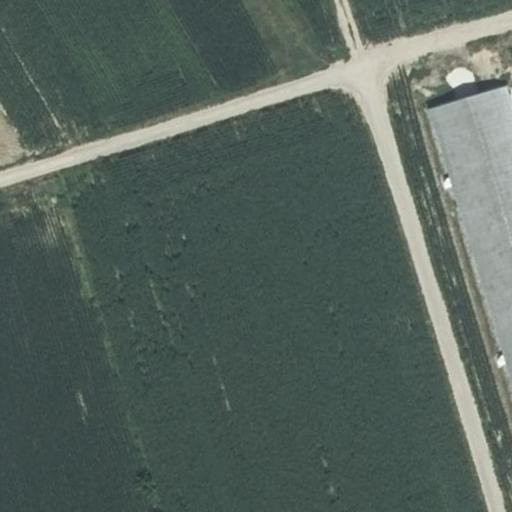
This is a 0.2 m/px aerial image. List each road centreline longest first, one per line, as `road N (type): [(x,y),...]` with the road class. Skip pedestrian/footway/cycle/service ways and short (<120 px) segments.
road 1 (track): [(496,501),(362,65)]
road 2 (track): [(0,180),(362,65)]
road 3 (track): [(362,65),(511,20)]
